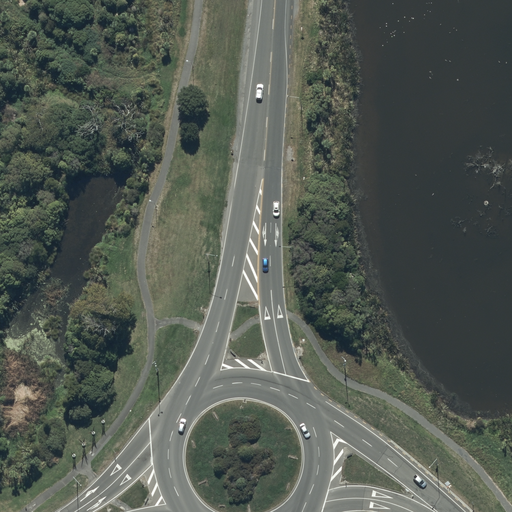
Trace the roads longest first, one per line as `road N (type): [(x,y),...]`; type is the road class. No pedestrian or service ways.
road 1 (trunk): [(188,401),(227,295),(268,0)]
road 2 (trunk): [(277,0),(270,291),(295,397)]
road 3 (tertiary): [(303,407),(380,451),(453,511)]
road 4 (tertiary): [(73,511),(170,430)]
